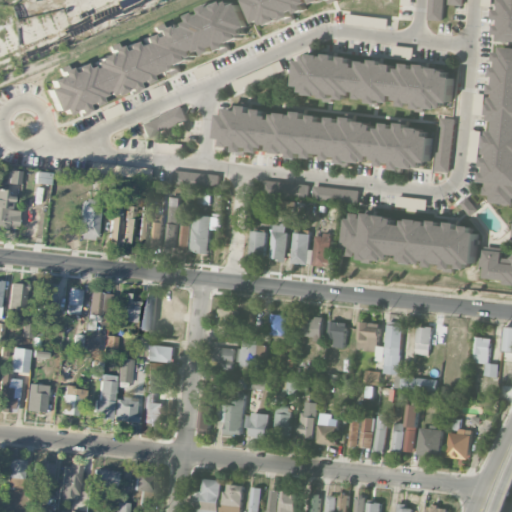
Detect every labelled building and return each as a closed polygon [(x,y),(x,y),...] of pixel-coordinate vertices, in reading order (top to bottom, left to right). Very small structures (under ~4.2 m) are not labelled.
[(250,0),(251,8),(257,23),(274,22),(285,18),(287,22),(295,19),(295,12),(309,11),(315,3),(324,0),(328,0),(330,3),(338,0),(337,0),(250,0)] [(430,0),(429,19),(444,20),(444,0),(430,0)] [(503,40),(511,40),(511,0),(503,0),(503,9),(498,10),(497,19),(499,24),(503,40)] [(50,76),(50,98),(56,112),(78,112),(81,116),(89,113),(85,104),(93,104),(106,92),(137,93),(137,83),(159,75),(162,75),(170,68),(175,74),(181,71),(181,64),(197,58),(197,45),(208,57),(219,46),(224,52),(231,50),(231,46),(252,27),(243,3),(216,3),(205,7),(205,14),(190,13),(190,30),(184,23),(50,76)] [(484,158),(488,170),(480,172),(480,181),(487,181),(486,194),(492,195),(492,202),(511,204),(511,47),(498,52),(493,114),(497,129),(489,131),(487,153),(484,158)] [(450,68),(404,63),(398,77),(395,63),(362,59),(357,72),(353,57),(322,54),(300,59),(297,86),(316,95),(322,95),(323,100),(332,101),(333,94),(348,101),(355,85),(357,98),(368,99),(370,105),(377,106),(380,101),(391,102),(397,90),(400,107),(415,103),(416,110),(424,111),(426,107),(433,108),(453,103),(455,90),(450,68)] [(483,113),(485,94),(475,93),(474,112),(483,113)] [(272,145),(274,152),(332,158),(339,156),(341,165),(350,165),(350,160),(371,162),(371,161),(391,163),(393,163),(396,172),(432,161),(433,149),(427,128),(276,112),(267,107),(252,112),(253,106),(242,105),(242,109),(230,108),(229,114),(222,113),(219,142),(238,144),(237,154),(247,155),(248,149),(256,150),(272,145)] [(145,136),(189,122),(184,107),(141,121),(145,136)] [(449,172),(455,119),(441,117),(435,171),(449,172)] [(479,130),(470,130),(468,161),(478,162),(479,130)] [(183,144),(153,140),(151,151),(182,155),(183,144)] [(153,167),(91,163),(90,173),(152,177),(153,167)] [(9,183),(20,184),(21,171),(10,170),(9,183)] [(34,182),(48,184),(50,173),(35,171),(34,182)] [(219,173),(174,171),(173,185),(219,187),(219,173)] [(309,183),(263,181),(263,194),(308,196),(309,183)] [(313,202),(358,203),(359,188),(313,187),(313,202)] [(0,229),(17,230),(18,210),(12,209),(13,192),(0,190),(0,229)] [(182,197),(172,196),(166,246),(176,247),(182,197)] [(460,202),(470,215),(478,209),(468,196),(460,202)] [(101,201),(82,199),(78,238),(97,240),(101,201)] [(279,211),(296,212),(296,201),(279,200),(279,211)] [(112,216),(120,216),(121,203),(112,202),(112,216)] [(124,243),(134,243),(136,206),(126,206),(124,243)] [(139,245),(148,245),(149,207),(140,207),(139,245)] [(446,266),(445,271),(455,272),(456,266),(474,268),(478,227),(461,225),(461,223),(408,219),(408,225),(396,224),(397,216),(364,213),(364,216),(347,214),(343,255),(360,256),(360,257),(402,260),(402,262),(427,264),(446,266)] [(222,216),(194,215),(192,252),(211,252),(211,229),(222,229),(222,216)] [(110,241),(119,242),(120,217),(111,216),(110,241)] [(161,247),(163,222),(154,221),(153,246),(161,247)] [(273,223),(272,259),(288,260),(289,224),(273,223)] [(193,226),(183,224),(180,248),(189,250),(193,226)] [(268,232),(253,230),(250,256),(266,257),(268,232)] [(293,263),(310,263),(311,233),(295,232),(293,263)] [(315,265),(331,267),(334,235),(317,233),(315,265)] [(511,254),(502,254),(502,250),(484,249),(482,278),(503,279),(502,282),(511,282),(511,254)] [(9,309),(26,310),(26,284),(10,283),(9,309)] [(38,286),(37,311),(54,312),(55,286),(38,286)] [(82,290),(68,289),(67,314),(81,314),(82,290)] [(109,323),(111,294),(90,292),(88,321),(109,323)] [(122,320),(137,320),(138,294),(123,293),(122,320)] [(153,299),(142,298),(141,330),(153,330),(153,299)] [(216,333),(235,336),(238,310),(219,307),(216,333)] [(271,335),(287,335),(288,314),(272,314),(271,335)] [(300,336),(321,339),(324,319),(303,316),(300,336)] [(335,338),(335,346),(346,347),(347,322),(330,321),(329,338),(335,338)] [(359,349),(379,350),(380,322),(360,321),(359,349)] [(31,337),(32,323),(23,322),(22,337),(31,337)] [(52,326),(43,324),(42,334),(51,335),(52,326)] [(401,374),(403,325),(387,325),(385,373),(401,374)] [(416,353),(431,354),(433,327),(418,325),(416,353)] [(73,350),(82,351),(83,335),(74,334),(73,350)] [(106,347),(116,348),(117,337),(107,336),(106,347)] [(474,362),(486,363),(485,376),(499,376),(499,363),(491,363),(492,337),(475,336),(474,362)] [(85,349),(97,349),(97,340),(85,339),(85,349)] [(239,367),(255,369),(256,355),(266,356),(267,344),(242,342),(239,367)] [(148,360),(174,361),(175,346),(149,345),(148,360)] [(212,361),(222,361),(222,359),(235,360),(236,347),(212,346),(212,361)] [(28,373),(30,349),(12,348),(11,372),(28,373)] [(117,382),(131,383),(133,360),(120,358),(117,382)] [(285,373),(293,374),(293,359),(286,358),(285,373)] [(235,361),(224,360),(223,368),(234,368),(235,361)] [(112,419),(115,376),(102,374),(103,362),(91,361),(90,377),(99,377),(95,417),(112,419)] [(381,371),(366,369),(364,383),(380,385),(381,371)] [(0,386),(0,409),(16,411),(20,379),(9,378),(9,373),(2,372),(0,386)] [(267,385),(267,374),(251,374),(250,385),(267,385)] [(439,380),(397,375),(396,387),(437,392),(439,380)] [(298,393),(299,379),(283,378),(282,392),(298,393)] [(47,380),(38,380),(38,384),(27,383),(26,411),(46,411),(47,380)] [(62,414),(76,415),(78,402),(84,402),(85,388),(64,387),(62,414)] [(163,425),(164,402),(156,402),(157,391),(146,391),(144,424),(163,425)] [(245,393),(233,392),(232,409),(223,408),(223,420),(226,421),(225,434),(244,434),(245,393)] [(201,432),(212,432),(214,394),(202,393),(201,432)] [(114,421),(136,422),(137,399),(114,398),(114,421)] [(299,438),(316,438),(317,402),(306,401),(305,411),(300,411),(299,438)] [(403,450),(414,452),(421,405),(410,404),(403,450)] [(291,436),(292,407),(277,407),(275,436),(291,436)] [(270,414),(245,413),(244,425),(251,426),(251,437),(268,438),(270,414)] [(387,414),(377,414),(376,452),(386,452),(387,414)] [(318,444),(338,444),(339,415),(320,415),(318,444)] [(373,447),(375,417),(362,417),(361,447),(373,447)] [(405,423),(395,422),(393,453),(404,453),(405,423)] [(442,455),(443,428),(420,427),(419,454),(442,455)] [(448,456),(470,459),(474,432),(459,430),(458,433),(451,432),(448,456)] [(7,485),(24,486),(24,460),(8,459),(7,485)] [(50,489),(54,464),(35,462),(32,487),(50,489)] [(61,502),(73,502),(73,495),(79,495),(80,466),(62,465),(61,502)] [(117,470),(94,469),(93,485),(117,486),(117,470)] [(154,502),(154,474),(136,474),(135,490),(141,490),(141,502),(154,502)] [(203,492),(192,491),(192,507),(197,507),(196,511),(219,511),(222,479),(204,478),(203,492)] [(222,511),(241,511),(246,485),(226,483),(222,511)] [(251,511),(261,511),(262,487),(252,487),(251,511)] [(296,511),(299,492),(270,489),(267,511),(296,511)] [(319,511),(321,493),(309,493),(307,511),(319,511)] [(338,511),(348,511),(349,493),(339,493),(338,511)] [(336,511),(337,495),(326,495),(325,511),(336,511)] [(367,495),(357,495),(357,511),(380,511),(381,502),(367,502),(367,495)] [(128,511),(130,503),(119,502),(117,511),(128,511)]
